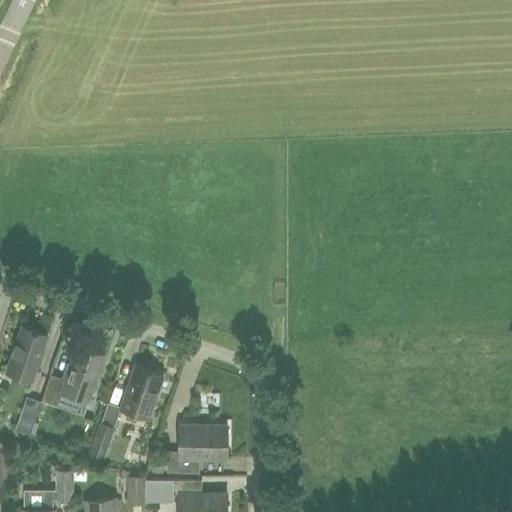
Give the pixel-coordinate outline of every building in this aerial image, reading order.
[(8,369),(33,377),(47,335),(22,327),(8,369)] [(57,405),(62,391),(89,400),(105,354),(77,345),(66,378),(50,372),(41,399),(57,405)] [(149,417),(163,375),(135,365),(121,408),(149,417)] [(35,419),(20,413),(15,428),(30,434),(35,419)] [(102,463),(116,426),(98,420),(85,457),(102,463)] [(180,423),(179,449),(166,449),(166,471),(199,471),(199,458),(227,458),(227,424),(180,423)] [(242,483),(241,467),(221,468),(221,483),(242,483)] [(53,511),(54,509),(53,509),(53,498),(73,498),(74,468),(55,468),(55,475),(45,475),(45,488),(23,488),(23,509),(23,511),(53,511)] [(145,500),(145,477),(145,476),(139,476),(139,470),(121,468),(121,475),(127,475),(127,503),(145,503),(145,500)] [(226,511),(227,492),(202,492),(202,478),(180,478),(179,499),(179,511),(226,511)] [(117,511),(116,497),(85,500),(86,511),(117,511)]
